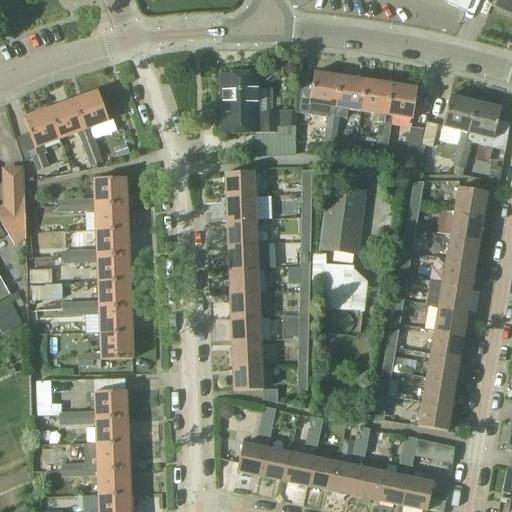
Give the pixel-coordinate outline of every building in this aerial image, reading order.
[(436,0),(466,12),(471,0),(436,0)] [(511,0),(496,0),(492,12),(511,20),(511,0)] [(300,84),(296,114),(308,116),(309,105),(329,108),(335,109),(339,77),(314,73),(312,86),(300,84)] [(258,75),(221,75),(222,135),(254,134),(258,134),(258,115),(258,75)] [(335,109),(333,117),(339,118),(345,119),(346,111),(360,113),(365,81),(339,77),(335,109)] [(365,81),(360,113),(373,115),(372,123),(379,124),(375,145),(377,137),(382,138),(382,135),(389,137),(390,125),(384,124),(385,117),(390,85),(365,81)] [(385,117),(384,124),(390,125),(391,118),(411,121),(416,88),(390,85),(385,117)] [(282,111),(265,110),(265,114),(271,114),(279,114),(279,128),(295,127),(297,88),(282,88),(282,111)] [(97,91),(72,101),(83,132),(90,130),(109,123),(97,91)] [(441,133),(439,142),(453,146),(454,140),(459,141),(459,140),(465,141),(475,103),(450,97),(442,128),(443,128),(441,133)] [(72,101),(48,110),(59,141),(61,141),(78,135),(79,134),(83,132),(72,101)] [(475,103),(465,141),(471,143),(474,144),(505,152),(509,125),(497,122),(500,110),(475,103)] [(48,110),(23,119),(29,134),(35,150),(37,157),(31,159),(36,173),(48,168),(43,155),(46,154),(44,147),(59,141),(48,110)] [(258,134),(254,134),(255,158),(271,157),(295,156),(295,130),(295,127),(279,128),(279,114),(271,114),(265,114),(258,115),(258,134)] [(327,116),(325,132),(331,133),(332,130),(337,131),(339,118),(333,117),(327,116)] [(426,124),(421,147),(432,149),(436,132),(436,131),(437,127),(426,124)] [(407,148),(405,157),(422,159),(424,148),(420,147),(423,131),(410,129),(407,148)] [(325,132),(323,144),(335,146),(337,131),(332,130),(331,133),(325,132)] [(375,145),(375,150),(387,152),(389,137),(382,135),(382,138),(377,137),(375,145)] [(86,140),(80,142),(85,155),(97,151),(92,138),(86,140)] [(457,147),(455,155),(461,156),(462,154),(468,155),(470,147),(471,143),(465,141),(459,140),(459,141),(457,147)] [(375,150),(373,162),(384,164),(381,178),(390,179),(386,198),(401,201),(406,175),(408,176),(411,162),(386,158),(387,152),(375,150)] [(97,151),(85,155),(90,167),(91,167),(96,166),(100,164),(102,164),(97,151)] [(455,155),(452,168),(455,169),(453,176),(461,178),(468,155),(462,154),(461,156),(455,155)] [(301,186),(313,186),(314,171),(301,171),(301,186)] [(225,174),(225,199),(255,198),(254,173),(225,174)] [(127,180),(94,181),(94,200),(95,207),(127,206),(127,180)] [(326,187),(318,252),(357,257),(366,192),(326,187)] [(458,189),(454,213),(483,218),(487,194),(458,189)] [(409,192),(407,205),(419,207),(421,194),(409,192)] [(2,207),(0,208),(0,224),(15,248),(25,241),(23,195),(2,207)] [(255,198),(225,199),(226,223),(256,222),(255,198)] [(72,201),(58,202),(58,209),(58,215),(72,214),(72,201)] [(86,201),(72,201),(72,214),(87,214),(86,208),(86,201)] [(300,204),(300,220),(313,220),(314,204),(300,204)] [(404,219),(417,221),(419,207),(407,205),(404,219)] [(127,206),(95,207),(95,213),(95,233),(128,232),(127,206)] [(454,213),(450,237),(479,242),(483,218),(454,213)] [(300,232),(313,233),(313,220),(300,220),(300,232)] [(226,223),(227,247),(257,246),(256,222),(226,223)] [(128,232),(95,233),(96,252),(96,259),(129,257),(128,232)] [(479,242),(450,237),(446,261),(475,266),(479,242)] [(401,239),(399,253),(411,255),(413,241),(401,239)] [(258,270),(257,246),(227,247),(228,271),(258,270)] [(87,252),(73,253),(74,265),(88,265),(88,259),(87,252)] [(73,253),(59,253),(60,260),(60,266),(74,265),(73,253)] [(399,253),(396,268),(409,269),(411,255),(399,253)] [(299,255),(299,269),(316,269),(316,256),(299,255)] [(325,266),(325,256),(316,256),(316,269),(316,283),(319,283),(319,311),(363,313),(366,286),(352,284),(353,268),(325,266)] [(129,257),(96,259),(97,265),(97,284),(130,283),(129,257)] [(475,266),(446,261),(442,285),(471,289),(475,266)] [(316,283),(316,269),(299,269),(298,282),(316,283)] [(259,294),(258,270),(228,271),(229,295),(259,294)] [(130,283),(97,284),(98,304),(98,310),(131,308),(130,283)] [(467,313),(471,289),(442,285),(438,308),(467,313)] [(41,302),(41,288),(32,288),(32,303),(41,302)] [(404,303),(406,290),(393,288),(391,300),(404,303)] [(260,318),(259,294),(229,295),(230,319),(260,318)] [(389,315),(401,317),(404,303),(391,300),(389,315)] [(11,302),(0,307),(0,334),(0,335),(22,325),(11,302)] [(311,303),(298,303),(297,317),(310,316),(311,303)] [(76,304),(62,305),(62,306),(62,311),(62,312),(62,318),(76,317),(76,304)] [(90,304),(76,304),(76,317),(90,317),(90,310),(90,304)] [(131,308),(98,310),(98,317),(99,335),(132,334),(131,308)] [(438,308),(434,332),(463,337),(467,313),(438,308)] [(297,331),(310,331),(310,316),(297,317),(297,331)] [(260,318),(230,319),(231,343),(260,342),(260,318)] [(434,332),(430,356),(459,361),(463,337),(434,332)] [(78,356),(78,368),(93,368),(93,362),(101,362),(101,361),(133,360),(132,334),(99,335),(100,353),(91,353),(91,356),(78,356)] [(398,337),(385,335),(383,348),(396,350),(398,337)] [(261,366),(260,342),(231,343),(232,367),(261,366)] [(389,363),(394,364),(396,350),(383,348),(381,362),(382,362),(380,371),(388,373),(389,363)] [(310,351),(297,351),(296,365),(309,364),(310,351)] [(459,361),(430,356),(426,380),(455,385),(459,361)] [(296,380),(309,380),(309,364),(296,365),(296,380)] [(262,391),(261,366),(232,367),(233,392),(262,391)] [(426,380),(422,403),(451,408),(455,385),(426,380)] [(390,384),(378,382),(375,396),(388,398),(390,384)] [(125,392),(94,394),(95,414),(95,420),(127,419),(126,418),(125,392)] [(373,409),(385,412),(388,398),(375,396),(373,409)] [(51,406),(51,400),(36,400),(37,418),(51,418),(51,406)] [(418,428),(447,433),(451,408),(422,403),(418,428)] [(263,409),(260,422),(272,425),(275,411),(263,409)] [(61,414),(58,414),(58,417),(58,421),(59,428),(73,427),(72,414),(61,414)] [(87,414),(72,414),(73,427),(88,427),(87,420),(87,414)] [(127,419),(95,420),(95,427),(95,428),(96,446),(128,444),(128,443),(127,419)] [(310,419),(307,432),(320,435),(322,421),(310,419)] [(269,439),(272,425),(260,422),(257,436),(269,439)] [(367,445),(370,431),(357,428),(354,442),(367,445)] [(317,449),(320,435),(307,432),(304,446),(317,449)] [(414,455),(417,441),(404,438),(401,452),(414,455)] [(417,441),(414,455),(414,457),(452,466),(455,449),(417,441)] [(364,459),(367,445),(354,442),(351,456),(364,459)] [(96,446),(82,446),(83,466),(84,472),(88,472),(97,472),(129,470),(129,469),(128,444),(96,446)] [(242,444),(236,473),(260,478),(266,449),(242,444)] [(266,449),(260,478),(283,483),(290,454),(266,449)] [(414,455),(401,452),(399,466),(412,468),(414,457),(414,455)] [(290,454),(283,483),(307,488),(313,459),(290,454)] [(313,459),(307,488),(330,493),(337,464),(313,459)] [(337,464),(330,493),(354,498),(360,469),(337,464)] [(74,466),(60,467),(60,472),(61,480),(74,479),(74,466)] [(83,466),(74,466),(74,479),(88,479),(88,472),(84,472),(83,466)] [(360,469),(354,498),(378,503),(384,474),(360,469)] [(129,470),(97,472),(97,478),(98,496),(98,497),(130,496),(130,494),(129,470)] [(511,471),(506,470),(497,511),(511,511),(511,501),(508,501),(511,481),(511,471)] [(384,474),(378,503),(401,508),(407,479),(398,477),(384,474)] [(407,479),(401,508),(421,511),(425,511),(432,484),(409,479),(407,479)] [(98,497),(81,498),(82,511),(130,511),(130,496),(98,497)]
